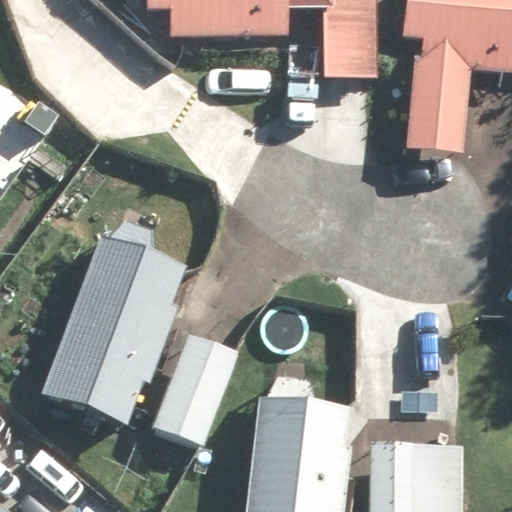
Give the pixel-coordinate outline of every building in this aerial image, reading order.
[(140,0),(141,22),(164,22),(164,47),(283,46),(283,20),(317,20),(317,88),(371,87),(369,0),(140,0)] [(408,64),(401,159),(458,163),(465,80),(511,83),(511,0),(400,0),(396,49),(417,50),(416,65),(408,64)] [(97,247),(36,405),(77,425),(123,439),(137,394),(145,397),(174,320),(165,317),(179,282),(148,269),(149,240),(121,232),(104,250),(97,247)] [(149,438),(201,457),(235,363),(184,345),(149,438)] [(253,410),(240,511),(339,511),(346,453),(338,452),(341,416),(310,414),(306,390),(298,389),(298,377),(284,375),(284,387),(271,386),(261,407),(253,410)] [(457,511),(459,455),(364,452),(363,511),(457,511)]
